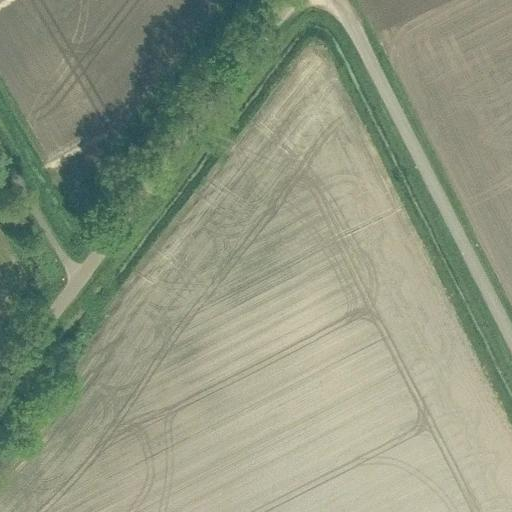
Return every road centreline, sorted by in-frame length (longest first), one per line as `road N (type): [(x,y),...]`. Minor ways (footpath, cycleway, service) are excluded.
road 1 (unclassified): [(292,0),(0,381)]
road 2 (unclassified): [(511,342),(338,0)]
